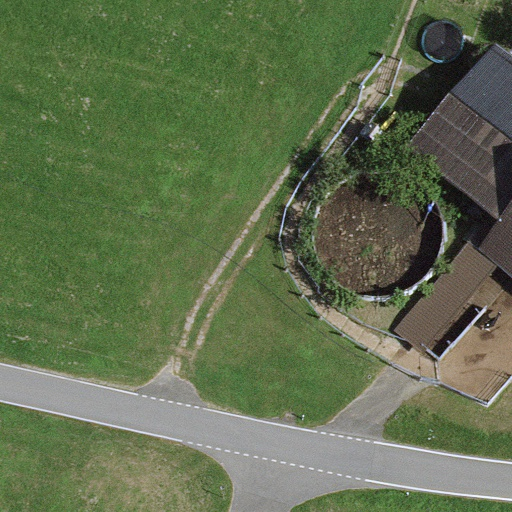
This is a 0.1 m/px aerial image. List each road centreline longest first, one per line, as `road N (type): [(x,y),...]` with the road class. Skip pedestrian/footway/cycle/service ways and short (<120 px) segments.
road 1 (unclassified): [(312,456),(0,387)]
road 2 (unclassified): [(511,481),(312,456)]
